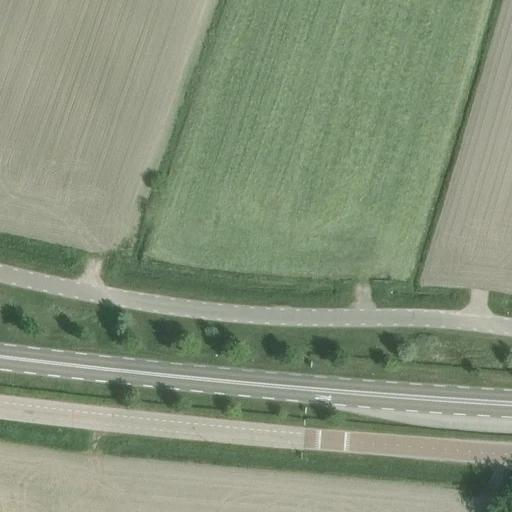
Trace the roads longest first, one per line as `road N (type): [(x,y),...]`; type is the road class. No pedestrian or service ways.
road 1 (unclassified): [(511,328),(151,305),(0,271)]
road 2 (secondary): [(511,403),(0,356)]
road 3 (unclassified): [(511,452),(0,407)]
